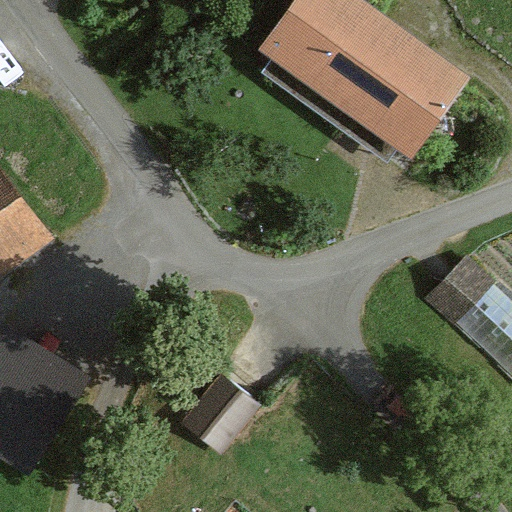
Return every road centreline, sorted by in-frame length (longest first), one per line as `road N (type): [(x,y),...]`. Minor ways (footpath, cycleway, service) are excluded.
road 1 (unclassified): [(511,194),(306,271),(253,273),(207,245),(19,0)]
road 2 (track): [(76,511),(99,385),(132,315),(194,229)]
